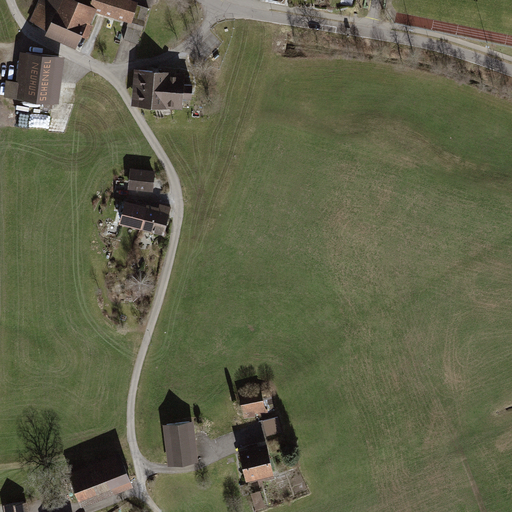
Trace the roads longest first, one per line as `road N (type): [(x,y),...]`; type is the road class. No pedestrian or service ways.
road 1 (track): [(144,471),(132,439),(131,397),(177,232),(177,183),(113,76),(29,34),(11,0)]
road 2 (residential): [(209,0),(439,45),(511,70)]
